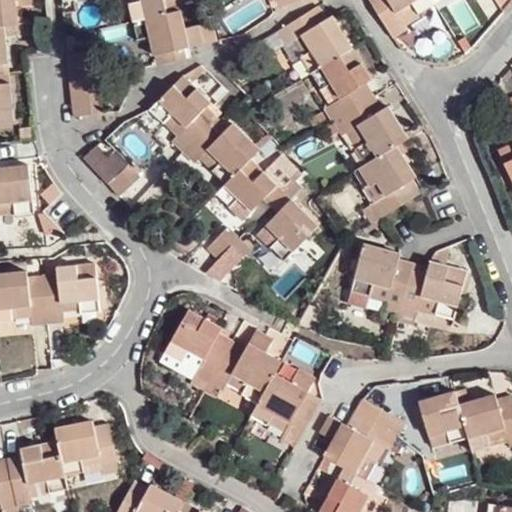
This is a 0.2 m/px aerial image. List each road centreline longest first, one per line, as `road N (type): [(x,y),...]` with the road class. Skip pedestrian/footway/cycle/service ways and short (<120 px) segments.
road 1 (residential): [(157,277),(64,162),(49,65)]
road 2 (residential): [(421,100),(511,302)]
road 3 (residential): [(117,380),(144,426),(179,456),(273,511)]
road 4 (residential): [(511,340),(348,381)]
